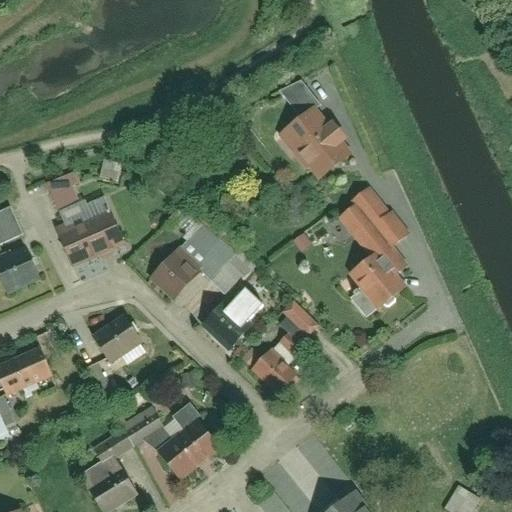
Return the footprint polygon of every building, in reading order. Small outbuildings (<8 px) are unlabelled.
[(312,173),(357,139),(295,60),(274,76),(294,103),(271,121),(312,173)] [(125,182),(130,164),(113,160),(109,178),(125,182)] [(41,215),(60,261),(122,234),(97,176),(72,187),(65,171),(69,169),(67,163),(41,174),(56,209),(41,215)] [(318,267),(356,310),(401,270),(391,259),(400,251),(383,233),(402,216),(365,174),(324,211),(335,223),(349,239),(318,267)] [(146,270),(167,289),(191,264),(203,275),(233,240),(243,231),(185,177),(162,201),(187,225),(169,245),(146,270)] [(0,279),(36,264),(4,189),(0,190),(0,231),(3,238),(0,238),(0,279)] [(216,286),(192,314),(220,338),(249,304),(228,286),(253,257),(233,240),(203,275),(216,286)] [(232,361),(265,392),(292,364),(277,350),(311,314),(286,291),(265,312),(273,320),(232,361)] [(101,361),(133,335),(111,306),(78,332),(101,361)] [(0,382),(42,360),(28,333),(0,348),(0,382)] [(176,475),(223,436),(182,387),(157,408),(146,394),(116,419),(124,431),(134,424),(176,475)] [(0,388),(0,425),(3,431),(14,427),(0,388)] [(104,511),(139,485),(108,443),(124,431),(116,419),(90,437),(97,445),(70,465),(104,511)] [(432,499),(450,511),(457,511),(474,489),(451,472),(432,499)] [(369,511),(355,494),(331,511),(369,511)] [(0,511),(16,511),(8,497),(0,501),(0,511)]
